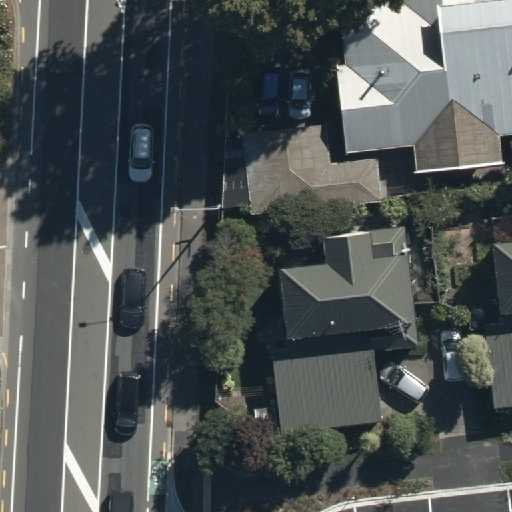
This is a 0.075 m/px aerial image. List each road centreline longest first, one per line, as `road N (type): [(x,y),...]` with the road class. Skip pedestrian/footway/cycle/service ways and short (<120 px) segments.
road 1 (secondary): [(81,511),(94,252)]
road 2 (secondary): [(94,252),(106,0)]
